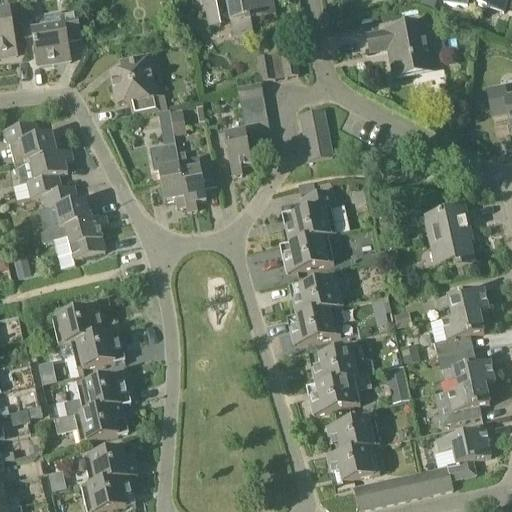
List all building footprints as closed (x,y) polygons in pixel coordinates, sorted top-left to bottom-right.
[(275,17),(271,0),(203,0),(210,30),(221,28),(217,4),(226,2),(234,40),(253,36),(250,22),(275,17)] [(444,0),(443,5),(468,13),(470,5),(485,10),(502,15),(503,16),(508,0),(444,0)] [(10,13),(0,14),(0,58),(16,56),(10,13)] [(81,37),(82,36),(79,16),(61,19),(62,27),(32,32),(38,70),(70,65),(67,45),(82,42),(81,37)] [(93,19),(82,21),(84,36),(95,34),(93,19)] [(424,29),(367,40),(370,55),(391,51),(396,78),(392,79),(392,80),(436,71),(435,70),(432,71),(424,29)] [(286,81),(298,79),(294,56),(282,58),(286,81)] [(286,81),(282,58),(270,60),(274,83),(286,81)] [(274,84),(274,83),(270,60),(258,62),(262,85),(274,84)] [(156,99),(155,100),(147,61),(121,66),(123,74),(111,77),(117,108),(129,105),(132,120),(159,114),(156,99)] [(240,104),(263,99),(261,88),(237,93),(240,104)] [(511,100),(508,101),(505,88),(486,92),(492,122),(509,119),(511,131),(511,100)] [(242,116),(265,111),(263,99),(240,104),(242,116)] [(203,110),(196,111),(200,126),(206,125),(203,110)] [(244,128),(268,124),(265,111),(242,116),(244,128)] [(183,114),(171,116),(175,139),(187,137),(183,114)] [(161,129),(172,127),(170,115),(159,117),(161,129)] [(324,115),(300,119),(302,130),(326,125),(324,115)] [(246,140),(270,136),(268,124),(244,128),(246,135),(246,140)] [(326,125),(302,130),(304,141),(328,136),(326,125)] [(66,157),(65,155),(63,146),(55,148),(52,138),(39,141),(36,127),(4,135),(8,150),(10,149),(15,170),(31,166),(31,165),(66,157)] [(224,139),(232,180),(243,178),(241,170),(252,168),(251,164),(274,159),(272,147),(249,152),(246,140),(246,135),(224,139)] [(272,147),(270,136),(246,140),(249,152),(272,147)] [(328,136),(304,141),(307,153),(330,148),(328,136)] [(330,148),(307,153),(309,165),(333,160),(330,148)] [(180,170),(178,157),(177,157),(176,149),(151,154),(155,174),(158,173),(164,206),(175,204),(176,212),(186,210),(179,170),(180,170)] [(31,202),(42,200),(76,192),(75,190),(63,193),(60,179),(68,177),(65,167),(74,165),(71,154),(65,155),(66,157),(31,165),(31,166),(15,170),(19,188),(26,186),(30,201),(31,202)] [(207,204),(199,161),(187,163),(185,156),(178,157),(180,170),(179,170),(186,210),(187,216),(198,214),(196,206),(207,204)] [(314,187),(299,191),(301,200),(316,197),(314,187)] [(65,230),(100,223),(100,221),(98,212),(90,214),(87,204),(79,206),(76,192),(42,200),(46,215),(56,212),(58,224),(51,226),(52,234),(41,236),(42,238),(43,237),(66,232),(65,230)] [(290,248),(336,238),(331,213),(337,212),(334,195),(300,202),(303,217),(292,219),(294,229),(286,231),(290,248)] [(465,211),(416,222),(416,223),(424,222),(434,270),(441,268),(441,267),(455,264),(457,272),(475,268),(475,267),(474,267),(469,245),(472,244),(465,211)] [(100,233),(108,231),(106,220),(100,221),(100,223),(65,230),(66,232),(43,237),(42,238),(44,247),(66,242),(72,264),(105,256),(102,243),(103,243),(100,233)] [(381,238),(398,236),(396,223),(379,225),(381,238)] [(327,240),(336,238),(290,248),(292,257),(283,259),(287,278),(333,267),(329,247),(327,240)] [(336,238),(327,240),(329,247),(338,245),(336,238)] [(31,280),(25,255),(12,258),(18,283),(31,280)] [(7,261),(0,262),(0,275),(9,273),(7,261)] [(466,270),(457,272),(459,280),(468,278),(466,270)] [(335,313),(344,311),(337,283),(299,291),(301,301),(293,303),(297,321),(335,313)] [(452,322),(479,316),(489,314),(484,293),(438,303),(440,313),(450,311),(452,322)] [(388,303),(383,304),(385,317),(391,316),(388,303)] [(372,306),(375,323),(386,320),(385,317),(383,304),(372,306)] [(98,308),(97,308),(98,311),(52,323),(58,350),(118,336),(118,335),(105,338),(98,308)] [(294,350),(340,339),(335,313),(297,321),(298,330),(290,332),(294,350)] [(409,316),(394,319),(397,332),(412,329),(409,316)] [(463,342),(484,337),(479,316),(452,322),(429,327),(434,348),(435,348),(438,362),(473,354),(473,352),(466,354),(463,342)] [(118,336),(58,350),(58,351),(72,348),(78,374),(115,365),(113,355),(122,353),(118,336)] [(401,354),(404,368),(421,365),(418,351),(401,354)] [(357,352),(320,360),(319,361),(321,370),(312,372),(316,390),(354,381),(363,380),(357,352)] [(490,365),(444,375),(446,385),(456,383),(458,394),(485,389),(495,386),(490,365)] [(41,373),(45,389),(56,386),(52,370),(41,373)] [(389,374),(391,386),(401,384),(398,372),(389,374)] [(75,420),(121,409),(119,399),(128,397),(124,379),(78,390),(81,404),(65,408),(68,420),(75,419),(75,420)] [(361,409),(356,389),(354,381),(316,390),(318,399),(309,401),(314,419),(361,409)] [(458,394),(449,397),(434,400),(441,430),(459,426),(459,424),(482,419),(480,411),(490,409),(485,389),(458,394)] [(128,436),(121,409),(75,420),(75,419),(68,420),(54,423),(58,439),(78,434),(81,447),(128,436)] [(8,410),(0,411),(0,419),(9,417),(8,410)] [(28,413),(30,425),(34,422),(43,420),(41,410),(28,413)] [(380,449),(374,422),(327,432),(332,459),(327,461),(380,449)] [(452,455),(456,469),(473,465),(491,461),(485,434),(437,445),(440,458),(452,455)] [(38,447),(28,450),(29,457),(40,455),(38,447)] [(380,449),(327,461),(331,479),(340,477),(342,487),(380,478),(374,451),(381,450),(380,449)] [(127,472),(135,470),(131,451),(85,463),(91,488),(81,490),(82,492),(129,480),(127,472)] [(456,469),(448,471),(437,474),(442,496),(453,494),(451,485),(476,480),(473,465),(456,469)] [(424,476),(429,499),(442,496),(437,474),(424,476)] [(412,479),(417,502),(429,499),(424,476),(412,479)] [(401,482),(406,504),(417,502),(412,479),(401,482)] [(129,480),(82,492),(86,511),(117,511),(126,510),(124,500),(133,498),(129,480)] [(389,484),(394,507),(406,504),(401,482),(389,484)] [(378,487),(383,509),(394,507),(389,484),(378,487)] [(366,489),(371,511),(383,509),(378,487),(366,489)] [(366,489),(354,492),(358,511),(371,511),(366,489)] [(3,490),(0,490),(0,511),(6,511),(7,511),(8,511),(19,509),(17,502),(6,505),(3,490)]
